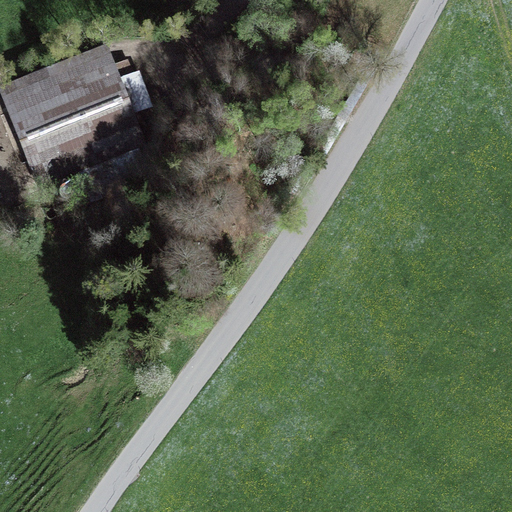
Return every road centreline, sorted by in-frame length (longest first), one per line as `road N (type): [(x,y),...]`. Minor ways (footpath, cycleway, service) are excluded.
road 1 (unclassified): [(434,0),(306,218),(95,511)]
road 2 (track): [(246,0),(190,39),(150,41),(62,65),(0,93)]
